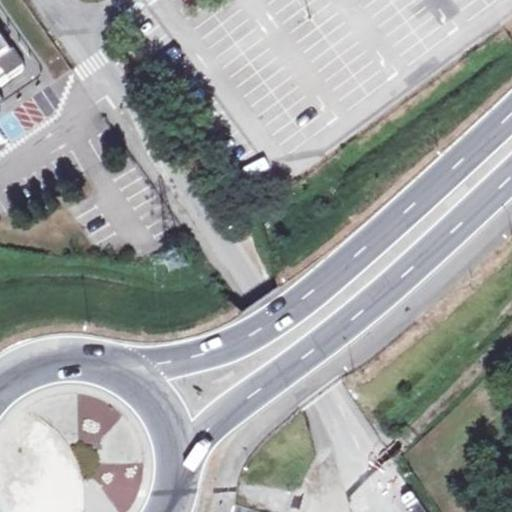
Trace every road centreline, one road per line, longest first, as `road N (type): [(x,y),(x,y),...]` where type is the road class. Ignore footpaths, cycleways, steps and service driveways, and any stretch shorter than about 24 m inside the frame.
road 1 (unclassified): [(364,479),(324,393),(211,218),(120,82),(49,0)]
road 2 (secondary): [(511,113),(254,337),(207,356),(120,369)]
road 3 (secondary): [(179,458),(343,328),(511,175)]
road 4 (secondary): [(120,369),(67,357),(40,361),(0,384)]
